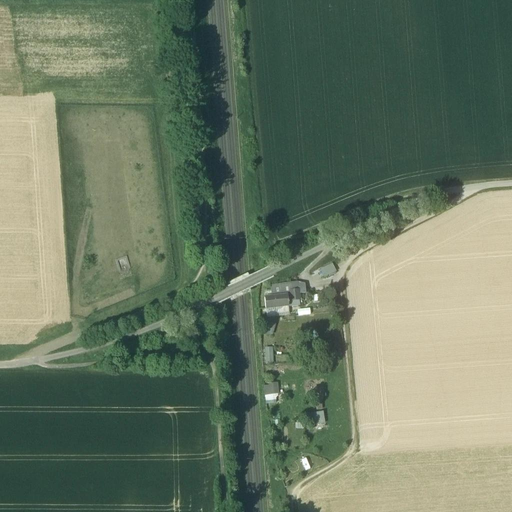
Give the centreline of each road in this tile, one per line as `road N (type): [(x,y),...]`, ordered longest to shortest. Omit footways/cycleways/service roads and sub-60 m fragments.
road 1 (track): [(473,188),(346,261),(339,284),(356,432),(343,461),(297,487),(292,511)]
road 2 (track): [(241,0),(266,242),(282,245),(390,199),(430,198)]
